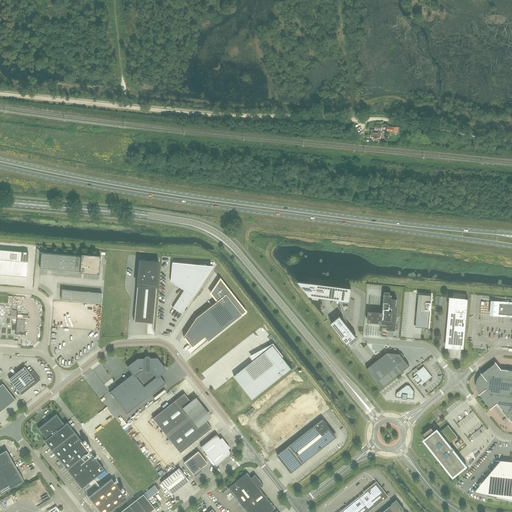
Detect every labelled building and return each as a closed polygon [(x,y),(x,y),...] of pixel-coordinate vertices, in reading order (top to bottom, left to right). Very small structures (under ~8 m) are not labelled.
[(381,133),(381,130),(382,126),(375,125),(375,130),(372,129),(371,132),(371,138),(380,138),(381,133)] [(0,274),(26,277),(27,267),(29,253),(21,252),(0,249),(0,274)] [(100,256),(88,255),(81,254),(81,255),(41,251),(40,268),(80,272),(99,274),(100,256)] [(156,288),(159,261),(139,259),(137,287),(134,321),(153,323),(156,288)] [(184,290),(172,307),(173,308),(182,313),(207,275),(206,275),(208,273),(172,268),(171,270),(170,280),(184,290)] [(245,311),(220,279),(211,293),(217,301),(196,318),(183,336),(192,346),(204,337),(208,341),(245,311)] [(351,288),(297,281),(309,296),(350,302),(351,288)] [(71,300),(72,290),(62,289),(61,299),(71,300)] [(390,295),(390,292),(384,291),(384,294),(382,312),(369,311),(368,322),(387,324),(386,329),(396,330),(396,322),(398,306),(396,306),(397,299),(392,298),(392,295),(390,295)] [(428,328),(429,324),(430,310),(431,302),(432,295),(418,294),(418,302),(419,302),(418,308),(417,308),(415,327),(428,328)] [(466,298),(466,299),(457,298),(456,309),(455,309),(455,310),(454,310),(454,311),(455,311),(455,312),(456,312),(453,343),(462,344),(461,349),(464,349),(468,299),(466,298)] [(493,301),(492,315),(495,315),(511,316),(511,303),(509,303),(509,302),(506,302),(506,303),(496,302),(493,301)] [(330,323),(343,338),(347,344),(350,342),(349,341),(350,341),(352,343),(354,342),(352,339),(356,336),(340,315),(330,323)] [(252,400),(292,369),(273,345),(253,360),(234,376),(252,400)] [(409,366),(403,358),(400,354),(387,352),(366,369),(382,388),(409,366)] [(150,359),(149,358),(149,357),(148,357),(148,356),(147,356),(146,356),(146,357),(145,357),(145,358),(144,358),(144,359),(137,359),(128,367),(133,373),(109,392),(126,413),(165,383),(159,375),(165,370),(156,359),(150,359)] [(33,371),(30,373),(25,367),(21,370),(15,362),(3,371),(21,395),(40,380),(33,371)] [(478,393),(479,394),(490,408),(493,406),(494,406),(497,403),(511,422),(511,370),(501,369),(498,366),(496,362),(480,374),(480,375),(479,376),(478,377),(477,378),(477,380),(476,381),(476,382),(476,383),(476,384),(476,386),(476,387),(476,388),(477,389),(477,391),(478,392),(478,393)] [(413,378),(418,384),(420,383),(421,384),(431,377),(424,367),(414,374),(415,376),(413,378)] [(0,411),(15,400),(3,384),(0,385),(0,411)] [(407,385),(396,393),(396,397),(413,399),(414,391),(409,385),(407,385)] [(168,399),(172,396),(167,391),(163,394),(168,399)] [(184,393),(152,418),(180,453),(211,428),(203,418),(207,415),(198,403),(194,406),(184,393)] [(64,425),(56,414),(38,428),(46,439),(44,441),(81,488),(104,470),(67,422),(64,425)] [(337,436),(323,418),(277,455),(291,473),(337,436)] [(434,432),(431,428),(423,434),(427,438),(424,440),(452,475),(464,466),(452,451),(454,449),(454,450),(454,449),(452,446),(452,447),(451,448),(447,443),(456,436),(457,437),(458,437),(448,425),(447,425),(449,427),(440,434),(437,430),(434,432)] [(208,456),(225,443),(222,438),(220,439),(216,434),(200,447),(208,456)] [(208,456),(216,466),(232,454),(228,449),(229,448),(225,443),(208,456)] [(0,465),(11,459),(6,450),(0,453),(0,465)] [(195,477),(202,471),(200,468),(207,463),(198,451),(184,463),(195,477)] [(0,469),(3,475),(16,468),(11,459),(0,465),(0,469)] [(511,461),(501,460),(474,492),(511,499),(511,461)] [(8,484),(21,476),(16,468),(3,475),(8,484)] [(170,475),(180,488),(189,481),(179,468),(170,475)] [(247,473),(227,488),(241,506),(261,490),(259,488),(263,485),(255,474),(251,478),(247,473)] [(0,488),(8,484),(3,475),(0,477),(0,488)] [(171,496),(180,488),(170,475),(160,482),(171,496)] [(8,484),(11,488),(24,481),(21,476),(8,484)] [(100,511),(108,511),(126,498),(111,479),(88,497),(100,511)] [(367,511),(388,496),(377,483),(375,484),(339,511),(367,511)] [(0,494),(11,488),(8,484),(0,488),(0,494)] [(136,500),(145,511),(150,511),(154,509),(148,500),(159,491),(154,485),(143,494),(136,500)] [(269,511),(275,508),(261,490),(241,506),(246,511),(269,511)] [(405,511),(403,509),(404,509),(397,499),(392,503),(392,504),(389,507),(388,506),(389,507),(382,511),(405,511)] [(133,511),(145,511),(136,500),(129,505),(133,511)]
